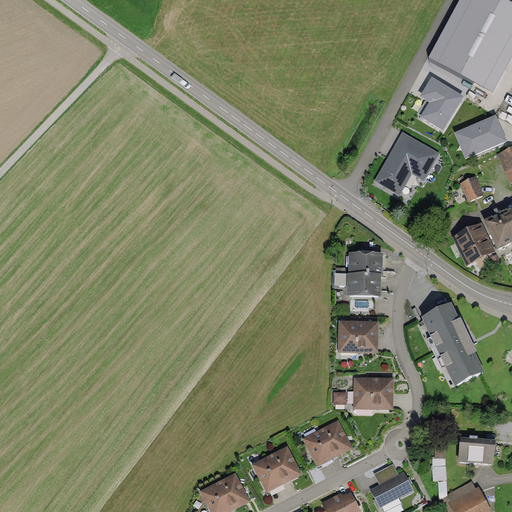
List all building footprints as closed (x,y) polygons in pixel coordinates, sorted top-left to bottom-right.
[(511,12),(511,7),(498,0),(463,0),(430,62),(473,85),(511,12)] [(462,100),(433,83),(424,99),(433,104),(423,120),(443,132),(462,100)] [(505,143),(495,121),(466,135),(476,156),(505,143)] [(437,155),(404,136),(378,182),(399,194),(412,172),(424,179),(437,155)] [(511,150),(501,156),(511,180),(511,150)] [(470,203),(483,197),(475,180),(462,185),(470,203)] [(511,213),(487,226),(499,250),(511,243),(511,213)] [(493,253),(481,229),(456,242),(468,266),(493,253)] [(350,297),(379,298),(379,278),(381,279),(381,259),(353,258),(353,268),(352,268),(352,278),(336,277),(336,287),(350,288),(350,297)] [(483,373),(451,308),(425,321),(457,386),(483,373)] [(377,354),(378,326),(341,325),(340,353),(377,354)] [(393,382),(356,381),(355,409),(393,410),(393,382)] [(334,406),(347,406),(347,393),(334,393),(334,406)] [(338,424),(305,441),(318,467),(351,450),(338,424)] [(460,464),(493,467),(495,445),(477,443),(478,439),(470,439),(470,443),(462,442),(460,464)] [(286,450),(254,467),(267,494),(300,477),(286,450)] [(436,459),(446,458),(445,450),(436,450),(436,459)] [(399,479),(393,467),(375,476),(381,488),(372,493),(380,508),(412,492),(404,476),(399,479)] [(235,477),(202,494),(210,511),(231,511),(248,504),(235,477)] [(455,511),(489,511),(481,496),(477,498),(471,486),(441,501),(446,511),(447,511),(454,509),(455,511)] [(326,509),(327,511),(358,511),(351,497),(326,509)]
